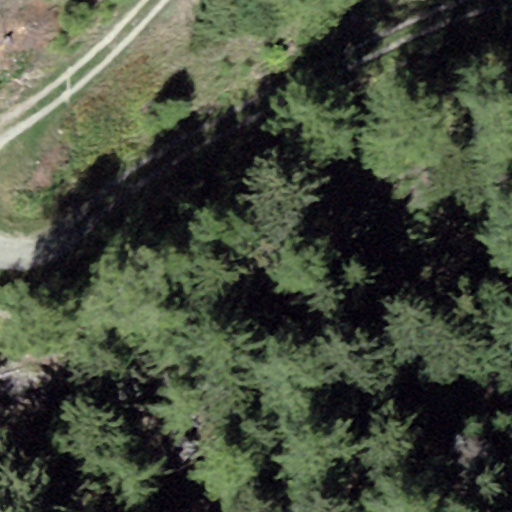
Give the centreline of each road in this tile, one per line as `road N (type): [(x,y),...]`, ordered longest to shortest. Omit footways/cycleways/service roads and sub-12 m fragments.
road 1 (track): [(0,220),(4,247),(87,267),(154,170),(461,23),(511,12)]
road 2 (track): [(177,0),(0,166)]
